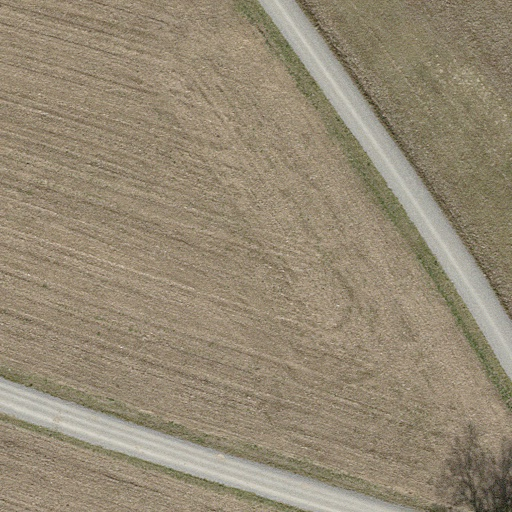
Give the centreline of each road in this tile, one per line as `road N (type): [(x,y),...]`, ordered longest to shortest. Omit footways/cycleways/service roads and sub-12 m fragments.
road 1 (track): [(278,0),(511,356)]
road 2 (track): [(369,511),(0,394)]
